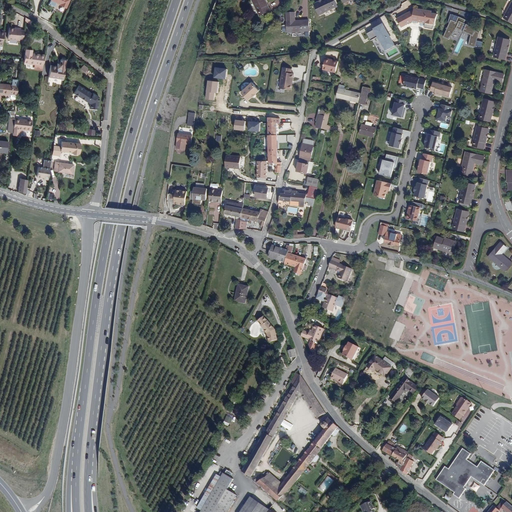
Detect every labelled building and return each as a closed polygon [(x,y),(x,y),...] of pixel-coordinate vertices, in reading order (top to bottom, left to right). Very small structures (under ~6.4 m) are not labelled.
[(66,9),(69,0),(50,0),(51,0),(57,3),(59,3),(61,4),(60,5),(60,6),(66,9)] [(251,0),(259,15),(269,10),(263,0),(251,0)] [(333,0),(322,0),(314,4),(319,15),(337,6),(333,0)] [(511,1),(503,18),(511,22),(511,1)] [(407,13),(397,19),(400,24),(404,22),(405,25),(412,22),(419,23),(419,22),(426,23),(425,28),(433,29),(438,14),(432,13),(432,11),(417,8),(416,11),(414,11),(414,13),(408,16),(407,13)] [(286,13),(287,32),(309,31),(308,20),(295,20),(294,12),(286,13)] [(451,19),(457,22),(459,16),(451,14),(448,22),(450,23),(451,19)] [(466,20),(459,16),(457,22),(451,19),(449,26),(446,28),(447,29),(444,37),(449,39),(450,38),(451,37),(452,35),(453,34),(455,32),(456,30),(457,28),(471,35),(470,40),(469,46),(476,47),(476,46),(482,47),(483,42),(477,41),(480,32),(476,31),(477,28),(465,23),(466,20)] [(383,24),(367,33),(371,40),(379,36),(385,46),(387,50),(394,46),(383,24)] [(23,38),(24,29),(21,29),(21,27),(17,27),(16,27),(9,26),(8,38),(19,39),(20,38),(23,38)] [(498,37),(494,57),(504,59),(509,40),(498,37)] [(32,66),(33,55),(31,55),(32,51),(28,50),(28,52),(25,52),(23,64),(29,65),(28,65),(32,66)] [(44,56),(33,55),(32,66),(34,66),(42,67),(44,56)] [(325,58),(323,69),(336,72),(338,61),(333,60),(333,61),(330,60),(325,58)] [(63,80),(64,70),(66,61),(65,60),(61,59),(60,60),(59,65),(56,65),(56,67),(50,66),(48,78),(63,80)] [(292,69),(284,68),(280,89),(291,91),(293,85),(291,84),(292,80),(293,80),(294,74),(292,73),(292,69)] [(485,70),(481,91),(491,93),(495,81),(502,82),(504,74),(485,70)] [(406,75),(404,85),(417,89),(417,87),(424,89),(426,80),(406,75)] [(433,82),(431,90),(436,92),(435,95),(441,96),(441,95),(451,97),(453,87),(433,82)] [(0,83),(0,94),(7,95),(7,93),(10,94),(17,94),(18,84),(0,83)] [(253,83),(242,93),(249,101),(252,97),(253,98),(257,94),(256,94),(260,91),(253,83)] [(341,98),(352,101),(355,92),(347,90),(347,88),(344,88),(345,85),(344,85),(341,98)] [(87,102),(89,98),(92,94),(78,86),(73,93),(87,102)] [(363,86),(359,102),(365,104),(368,92),(369,92),(370,88),(363,86)] [(484,99),(479,118),(490,121),(495,102),(484,99)] [(404,104),(394,102),(391,114),(401,117),(404,104)] [(439,113),(438,114),(436,119),(441,121),(442,120),(446,121),(447,115),(451,116),(452,111),(450,111),(452,107),(442,104),(441,109),(440,109),(439,111),(439,113)] [(321,128),(326,111),(320,110),(319,114),(316,127),(321,128)] [(330,112),(326,111),(321,128),(326,130),(327,125),(330,112)] [(282,165),(282,162),(277,162),(277,113),(269,112),(269,124),(268,132),(269,160),(269,162),(269,163),(270,163),(276,163),(276,165),(282,165)] [(189,113),(187,126),(193,127),(195,114),(189,113)] [(13,129),(24,130),(25,120),(14,119),(13,129)] [(362,124),(360,134),(374,137),(376,128),(371,127),(372,123),(366,121),(365,125),(362,124)] [(478,125),(473,146),(484,148),(488,129),(481,127),(481,126),(478,125)] [(389,146),(399,148),(400,144),(401,144),(402,140),(401,139),(403,135),(402,135),(403,130),(394,127),(389,146)] [(425,147),(435,149),(438,136),(440,137),(441,132),(430,130),(429,134),(428,134),(427,138),(426,138),(425,142),(426,143),(425,147)] [(192,135),(178,133),(176,148),(185,149),(186,144),(191,145),(192,135)] [(54,146),(53,155),(59,156),(60,151),(67,152),(69,151),(73,155),(77,155),(80,153),(81,144),(61,142),(61,147),(54,146)] [(311,158),(314,145),(303,143),(300,156),(311,158)] [(466,152),(461,173),(472,176),(475,163),(482,165),(485,156),(466,152)] [(418,172),(427,174),(430,162),(432,162),(433,156),(424,153),(422,160),(421,159),(418,172)] [(379,174),(391,177),(393,168),(395,168),(398,157),(387,154),(385,160),(381,159),(379,164),(382,165),(379,174)] [(226,155),(225,167),(239,168),(240,156),(226,155)] [(309,162),(299,159),(297,171),(306,173),(309,162)] [(258,161),(257,161),(257,166),(257,178),(266,178),(267,162),(258,161)] [(55,162),(54,171),(72,173),(73,165),(55,162)] [(281,172),(282,165),(276,165),(276,163),(270,163),(270,166),(272,166),(272,170),(275,170),(275,172),(279,172),(281,172)] [(47,180),(49,169),(37,167),(36,177),(43,178),(43,179),(47,180)] [(317,187),(319,179),(313,178),(310,177),(309,185),(317,187)] [(414,196),(424,198),(429,180),(420,178),(419,183),(418,183),(416,187),(415,187),(414,191),(416,191),(414,196)] [(18,180),(17,194),(25,195),(26,181),(18,180)] [(374,195),(385,198),(386,193),(387,190),(388,190),(390,190),(391,184),(377,180),(374,195)] [(464,182),(459,202),(470,204),(475,185),(464,182)] [(257,186),(256,196),(267,198),(268,188),(257,186)] [(314,200),(317,188),(310,186),(308,192),(311,193),(310,198),(314,200)] [(207,188),(194,187),(193,199),(193,203),(201,204),(202,199),(206,200),(207,188)] [(184,205),(186,191),(176,189),(175,194),(174,194),(172,195),(172,197),(173,198),(174,199),(174,203),(184,205)] [(223,190),(210,189),(209,201),(222,202),(223,190)] [(299,207),(304,207),(304,204),(306,198),(307,193),(297,193),(297,191),(285,190),(284,193),(281,193),(279,200),(291,201),(299,202),(299,207)] [(241,217),(242,208),(243,208),(243,204),(228,201),(225,214),(236,216),(237,217),(240,217),(240,218),(238,218),(238,219),(237,219),(236,229),(240,229),(241,221),(241,219),(241,217)] [(406,218),(417,221),(420,208),(409,205),(406,218)] [(259,225),(264,226),(269,211),(261,209),(260,212),(243,208),(242,208),(241,217),(247,219),(260,222),(259,225)] [(457,209),(453,228),(464,231),(468,212),(457,209)] [(420,225),(426,226),(428,216),(422,214),(420,225)] [(339,218),(336,228),(350,232),(353,222),(352,222),(352,221),(346,219),(346,220),(339,218)] [(386,229),(380,227),(378,236),(384,237),(386,229)] [(297,230),(294,230),(294,238),(305,238),(305,234),(297,234),(297,230)] [(386,232),(384,242),(389,243),(388,244),(394,245),(395,244),(399,245),(401,235),(386,232)] [(445,241),(445,240),(437,237),(434,247),(452,254),(456,245),(445,241)] [(507,247),(501,242),(488,257),(505,271),(511,262),(502,254),(507,247)] [(292,254),(293,247),(287,245),(286,250),(273,245),(269,257),(285,262),(288,253),(292,254)] [(307,259),(292,254),(288,253),(285,262),(284,264),(295,267),(294,272),(301,275),(307,259)] [(331,261),(328,268),(336,271),(337,269),(341,271),(340,272),(338,278),(347,282),(352,270),(339,265),(340,264),(331,261)] [(249,287),(239,284),(237,293),(238,293),(236,301),(245,303),(249,287)] [(320,287),(318,294),(324,296),(325,294),(327,295),(327,297),(323,308),(333,312),(338,298),(328,294),(329,293),(326,292),(327,290),(320,287)] [(257,321),(261,325),(268,320),(263,316),(257,321)] [(268,320),(261,325),(267,333),(269,341),(277,340),(275,329),(268,320)] [(309,332),(309,333),(307,338),(311,340),(309,345),(311,350),(316,348),(318,342),(324,328),(314,324),(312,330),(310,330),(309,332)] [(359,347),(349,342),(347,346),(346,345),(343,351),(344,352),(342,355),(352,360),(359,347)] [(296,356),(294,349),(288,350),(290,358),(296,356)] [(383,361),(376,356),(368,367),(374,371),(376,369),(386,376),(392,368),(391,367),(394,363),(386,357),(383,361)] [(342,384),(347,374),(335,368),(331,377),(337,380),(337,381),(342,384)] [(287,389),(291,391),(300,375),(296,373),(287,389)] [(265,433),(265,432),(260,440),(254,450),(242,471),(251,476),(300,392),(318,418),(326,413),(300,374),(300,375),(291,391),(288,396),(287,396),(265,433)] [(418,387),(405,378),(396,390),(401,395),(405,390),(406,391),(407,391),(409,390),(409,389),(414,393),(418,387)] [(429,396),(432,398),(438,390),(431,384),(426,393),(429,395),(429,396)] [(438,390),(432,398),(433,399),(433,398),(437,401),(443,393),(438,390)] [(468,407),(471,403),(462,398),(461,398),(457,404),(457,406),(452,414),(460,419),(463,415),(464,415),(467,410),(466,409),(468,407)] [(233,417),(228,414),(224,421),(230,424),(233,417)] [(439,415),(433,425),(447,433),(453,423),(439,415)] [(333,434),(338,426),(328,417),(324,423),(323,424),(323,425),(323,426),(324,427),(325,428),(282,483),(269,472),(265,477),(257,483),(281,504),(287,497),(285,495),(313,460),(315,461),(317,461),(320,457),(319,455),(317,454),(333,434)] [(440,441),(443,437),(435,432),(423,449),(431,454),(435,450),(436,447),(437,448),(441,442),(440,441)] [(254,437),(248,447),(254,450),(260,440),(254,437)] [(408,452),(398,446),(396,449),(387,443),(383,450),(400,460),(398,463),(402,465),(407,456),(406,455),(408,452)] [(471,453),(463,448),(449,468),(445,466),(436,479),(455,492),(453,494),(459,498),(466,488),(464,487),(471,476),(484,485),(495,470),(490,467),(481,461),(478,466),(467,459),(471,453)] [(409,454),(407,456),(402,465),(400,468),(400,469),(407,475),(407,474),(414,462),(411,460),(413,456),(409,454)] [(222,477),(202,511),(201,511),(227,511),(237,495),(231,492),(237,481),(221,472),(219,475),(222,477)] [(202,511),(222,477),(219,475),(217,474),(198,509),(202,511)] [(327,475),(318,487),(324,493),(334,481),(327,475)] [(305,495),(308,491),(301,487),(298,491),(305,495)] [(266,511),(269,509),(251,496),(240,511),(266,511)] [(435,511),(436,508),(432,505),(431,506),(424,501),(414,497),(410,501),(412,502),(409,510),(405,507),(401,511),(435,511)] [(502,508),(507,502),(504,499),(497,508),(500,510),(502,508)] [(374,511),(373,511),(372,510),(374,508),(370,501),(360,506),(362,508),(363,511),(366,511),(368,511),(367,511),(374,511)] [(506,511),(511,511),(511,505),(507,502),(502,508),(504,510),(506,511)]
